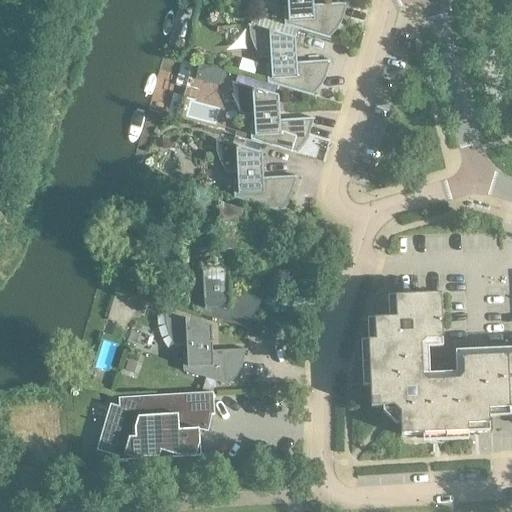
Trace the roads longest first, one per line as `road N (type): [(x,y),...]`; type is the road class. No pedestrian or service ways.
road 1 (residential): [(327,488),(321,369),(371,219),(384,208),(480,183)]
road 2 (residential): [(480,183),(434,0)]
